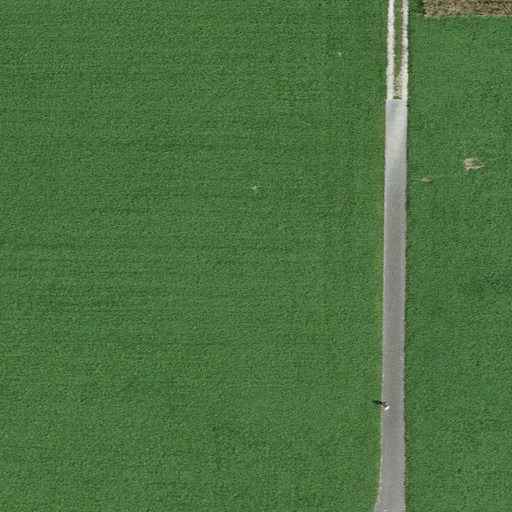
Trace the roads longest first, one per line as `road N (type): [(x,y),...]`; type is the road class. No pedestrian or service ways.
road 1 (track): [(399,136),(398,511)]
road 2 (track): [(399,136),(400,0)]
